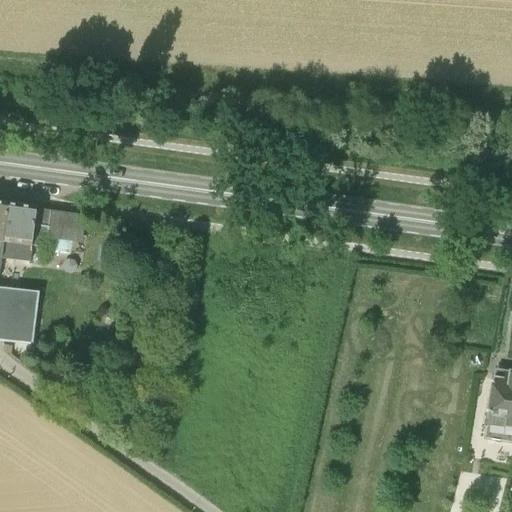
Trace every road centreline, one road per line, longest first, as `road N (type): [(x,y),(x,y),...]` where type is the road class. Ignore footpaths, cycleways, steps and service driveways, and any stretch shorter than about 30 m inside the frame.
road 1 (primary): [(511,234),(0,163)]
road 2 (unclassified): [(211,511),(0,359)]
